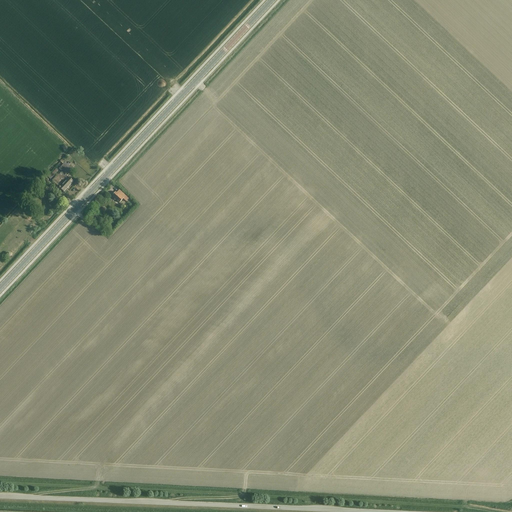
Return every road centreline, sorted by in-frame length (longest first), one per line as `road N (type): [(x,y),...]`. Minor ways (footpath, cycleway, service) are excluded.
road 1 (track): [(0,483),(494,511)]
road 2 (secondary): [(0,288),(271,0)]
road 3 (unclassified): [(367,511),(0,496)]
